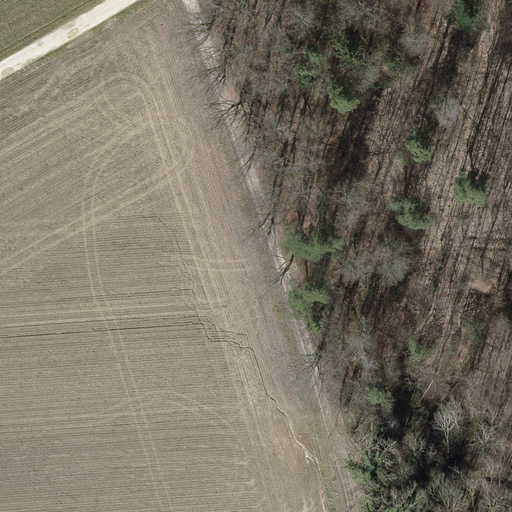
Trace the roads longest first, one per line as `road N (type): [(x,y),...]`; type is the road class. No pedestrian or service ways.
road 1 (track): [(196,0),(281,265),(348,511)]
road 2 (track): [(121,0),(0,69)]
